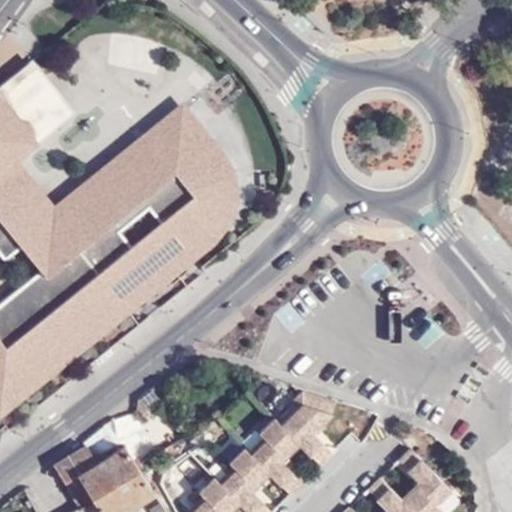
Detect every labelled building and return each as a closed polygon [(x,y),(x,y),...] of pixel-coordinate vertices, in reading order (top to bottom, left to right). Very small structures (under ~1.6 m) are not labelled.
[(0,415),(4,420),(235,230),(242,180),(235,160),(190,103),(59,202),(25,160),(44,144),(0,94),(0,415)] [(292,404),(276,419),(297,442),(319,462),(330,451),(311,431),(329,412),(333,399),(302,389),(289,401),(292,404)] [(162,443),(178,434),(165,414),(150,423),(162,443)] [(297,442),(276,419),(273,417),(259,431),(262,436),(247,450),(267,471),(288,492),(300,481),(279,459),(297,442)] [(163,511),(142,475),(137,464),(123,444),(117,447),(112,441),(88,454),(83,448),(51,465),(75,508),(77,511),(163,511)] [(267,471),(247,450),(243,446),(228,461),(232,466),(217,479),(237,500),(248,511),(269,511),(270,511),(249,489),(267,471)] [(400,499),(413,511),(435,511),(439,509),(436,504),(451,490),(409,447),(398,459),(419,481),(400,499)] [(225,511),(237,500),(217,479),(213,476),(198,491),(202,496),(187,510),(189,511),(225,511)] [(413,511),(400,499),(379,477),(367,488),(389,510),(386,511),(413,511)]
